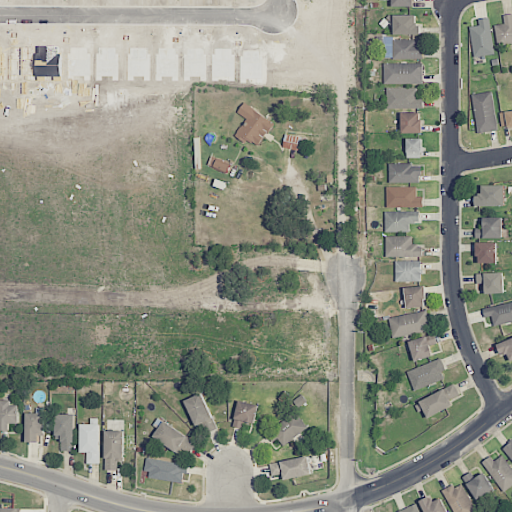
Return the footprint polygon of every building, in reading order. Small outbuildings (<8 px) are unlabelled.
[(511,14),(503,15),(504,24),(495,25),(497,46),(511,44),(511,14)] [(421,34),(420,22),(415,23),(415,15),(393,15),(394,35),(421,34)] [(470,26),(473,57),(493,55),(490,18),(478,19),(479,26),(470,26)] [(420,59),(420,39),(383,39),(384,59),(420,59)] [(423,63),(384,63),(384,84),(423,84),(423,63)] [(417,88),(387,88),(387,108),(423,108),(423,98),(417,97),(417,88)] [(476,133),(497,131),(493,92),(473,94),(476,133)] [(258,146),(274,123),(244,103),(237,112),(247,119),(235,136),(246,143),(248,139),(258,146)] [(511,126),(511,110),(500,113),(502,128),(511,126)] [(421,133),(421,113),(401,113),(402,133),(421,133)] [(283,148),(304,151),(305,137),(284,135),(283,148)] [(423,139),(407,138),(407,157),(422,158),(423,139)] [(389,182),(421,182),(421,164),(389,164),(389,182)] [(475,206),(504,206),(505,185),(482,185),(482,194),(475,194),(475,206)] [(387,208),(423,207),(423,197),(417,197),(417,187),(386,187),(387,208)] [(385,232),(409,232),(409,223),(420,223),(419,211),(385,212),(385,232)] [(502,237),(502,218),(483,218),(483,228),(475,228),(475,237),(502,237)] [(422,257),(422,245),(412,245),(412,236),(385,236),(386,257),(422,257)] [(477,263),(497,263),(496,242),(476,243),(477,263)] [(395,282),(422,281),(421,261),(395,261),(395,282)] [(486,294),(504,293),(503,273),(476,274),(477,283),(485,283),(486,294)] [(406,308),(426,307),(425,286),(405,287),(406,308)] [(511,322),(511,302),(483,307),(484,318),(492,317),(493,325),(511,322)] [(430,332),(427,312),(390,316),(392,337),(430,332)] [(433,356),(430,347),(437,344),(434,334),(409,342),(415,361),(433,356)] [(511,337),(496,344),(501,355),(507,353),(510,362),(511,360),(511,337)] [(444,379),(441,371),(446,370),(442,358),(407,371),(414,390),(444,379)] [(460,395),(454,384),(419,401),(428,418),(453,405),(451,400),(460,395)] [(195,427),(201,425),(204,434),(216,430),(204,393),(185,399),(195,427)] [(244,421),(254,424),(259,405),(239,400),(233,426),(242,428),(244,421)] [(19,423),(19,402),(0,402),(0,430),(10,431),(10,423),(19,423)] [(44,413),(26,413),(27,442),(39,442),(39,433),(44,433),(44,413)] [(272,432),(284,446),(308,427),(297,413),(272,432)] [(74,414),(56,415),(56,439),(61,439),(61,451),(75,451),(74,414)] [(180,453),(182,449),(190,454),(197,441),(162,422),(153,438),(180,453)] [(100,424),(81,424),(80,453),(86,453),(86,464),(99,464),(100,424)] [(124,431),(105,431),(105,470),(118,470),(117,461),(124,461),(124,431)] [(511,441),(503,447),(511,460),(511,441)] [(503,492),(511,486),(511,468),(503,455),(494,461),(491,456),(482,462),(503,492)] [(270,462),(271,476),(283,475),(284,479),(311,476),(309,458),(270,462)] [(184,481),(186,464),(146,459),(143,476),(184,481)] [(485,473),(474,478),(471,472),(464,476),(474,499),(493,491),(485,473)] [(476,511),(461,482),(443,491),(453,511),(476,511)] [(432,502),(430,496),(420,500),(424,511),(447,511),(441,498),(432,502)]
